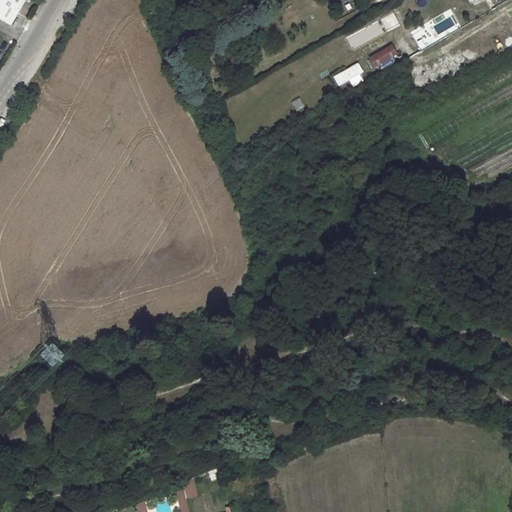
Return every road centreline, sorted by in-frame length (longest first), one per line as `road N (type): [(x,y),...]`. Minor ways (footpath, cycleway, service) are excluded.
road 1 (track): [(0,451),(189,382),(383,325),(449,329),(511,349)]
road 2 (unclassified): [(0,106),(63,0)]
